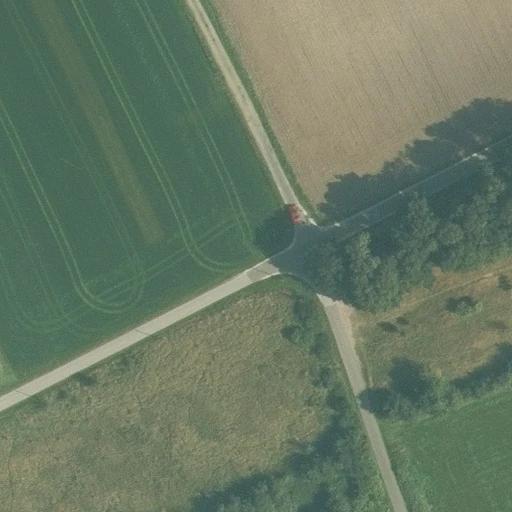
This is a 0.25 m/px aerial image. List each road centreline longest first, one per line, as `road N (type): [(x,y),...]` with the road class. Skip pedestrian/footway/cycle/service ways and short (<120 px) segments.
road 1 (unclassified): [(309,249),(0,398)]
road 2 (unclassified): [(399,511),(309,249)]
road 3 (track): [(309,249),(190,0)]
road 4 (unclassified): [(309,249),(511,144)]
